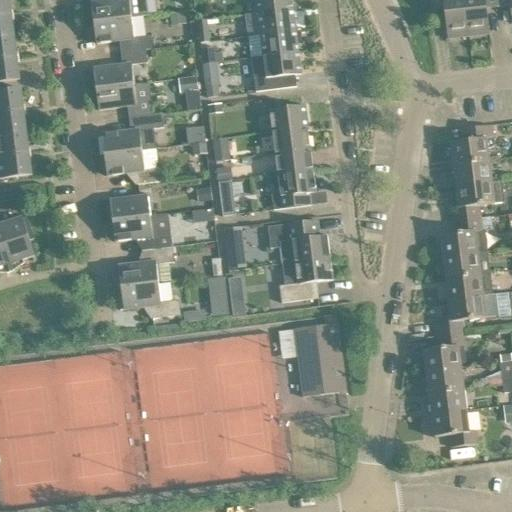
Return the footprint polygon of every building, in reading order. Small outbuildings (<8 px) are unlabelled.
[(0,0),(0,16),(11,15),(9,0),(0,0)] [(106,0),(91,2),(94,23),(131,18),(147,16),(145,0),(106,0)] [(254,0),(257,14),(291,10),(290,0),(254,0)] [(430,0),(432,9),(443,7),(446,35),(447,40),(467,38),(468,38),(468,32),(463,0),(430,0)] [(463,0),(468,32),(468,38),(488,36),(485,7),(497,5),(496,0),(463,0)] [(511,0),(496,0),(497,5),(508,4),(511,25),(511,24),(511,0)] [(294,32),(291,10),(257,14),(245,15),(248,37),(260,36),(294,32)] [(171,14),(172,23),(187,21),(186,13),(171,14)] [(0,16),(0,38),(14,37),(11,15),(0,16)] [(131,18),(94,23),(96,44),(125,40),(126,52),(146,50),(152,49),(151,36),(133,38),(131,18)] [(196,28),(205,27),(204,19),(195,20),(196,28)] [(209,29),(199,30),(200,43),(210,42),(209,29)] [(260,36),(262,57),(297,52),(294,32),(260,36)] [(0,38),(0,59),(16,58),(14,37),(0,38)] [(198,47),(200,63),(213,61),(211,46),(198,47)] [(122,65),(93,69),(96,89),(133,85),(131,65),(148,63),(146,50),(126,52),(120,53),(122,65)] [(254,92),(295,86),(294,75),(300,74),(297,52),(262,57),(250,58),(254,92)] [(0,82),(19,80),(16,58),(0,59),(0,82)] [(180,93),(198,91),(196,77),(178,79),(180,93)] [(133,85),(96,89),(99,110),(127,107),(129,119),(154,116),(152,103),(150,83),(133,85)] [(219,96),(218,86),(207,87),(208,98),(219,96)] [(0,113),(23,110),(20,88),(0,90),(0,113)] [(208,105),(209,114),(223,112),(222,103),(208,105)] [(269,110),(272,133),(306,128),(303,106),(269,110)] [(0,113),(0,134),(26,132),(23,110),(0,113)] [(130,131),(101,134),(104,155),(142,150),(156,149),(154,129),(164,128),(162,115),(154,116),(129,119),(130,131)] [(459,141),(451,142),(454,164),(489,160),(489,159),(487,148),(493,147),(496,143),(495,138),(494,126),(494,125),(458,130),(459,141)] [(272,133),(274,154),(309,150),(306,128),(272,133)] [(0,134),(0,156),(28,153),(26,132),(0,134)] [(220,140),(213,141),(214,148),(215,153),(223,152),(230,151),(228,139),(222,140),(220,140)] [(205,143),(192,144),(193,155),(206,153),(205,143)] [(142,150),(104,155),(107,176),(135,172),(137,185),(162,181),(160,169),(159,169),(144,170),(142,150)] [(274,154),(277,175),(311,172),(309,150),(274,154)] [(0,178),(31,175),(28,153),(0,156),(0,178)] [(489,160),(454,164),(457,185),(457,186),(491,181),(489,160)] [(216,169),(218,182),(232,180),(230,167),(216,169)] [(274,210),(281,209),(311,205),(309,194),(314,194),(311,172),(277,175),(278,186),(271,191),(274,210)] [(459,207),(452,208),(453,221),(454,223),(480,219),(480,217),(479,206),(494,204),(505,202),(502,179),(491,181),(457,186),(459,207)] [(232,182),(219,184),(222,216),(235,214),(232,182)] [(202,202),(213,200),(211,187),(200,189),(202,202)] [(15,190),(5,192),(6,201),(16,199),(15,190)] [(112,221),(150,216),(147,195),(110,200),(112,221)] [(143,238),(144,250),(172,247),(167,214),(150,216),(112,221),(115,242),(143,238)] [(455,234),(439,236),(442,256),(442,257),(488,251),(486,230),(493,229),(491,217),(480,217),(480,219),(454,223),(455,234)] [(0,269),(36,258),(31,244),(36,242),(29,220),(24,221),(0,228),(0,269)] [(308,223),(267,228),(269,250),(279,248),(281,265),(328,259),(326,237),(310,239),(308,227),(308,223)] [(241,226),(224,228),(226,243),(242,241),(241,226)] [(173,262),(172,247),(144,250),(146,262),(118,266),(121,288),(158,283),(156,264),(173,262)] [(488,251),(442,257),(445,278),(491,272),(488,251)] [(219,259),(212,260),(214,276),(221,275),(219,259)] [(283,286),(278,287),(280,303),(288,302),(317,298),(315,282),(331,281),(328,259),(281,265),(283,286)] [(491,272),(445,278),(447,299),(482,295),(494,293),(491,272)] [(158,283),(121,288),(121,293),(118,293),(120,310),(151,307),(153,319),(180,315),(178,300),(161,302),(158,283)] [(450,321),(435,323),(437,336),(462,332),(460,321),(485,318),(482,295),(447,299),(450,321)] [(244,296),(231,297),(234,316),(246,314),(244,296)] [(211,299),(212,316),(228,315),(226,297),(211,299)] [(202,310),(183,312),(185,321),(203,319),(202,310)] [(294,330),(302,397),(346,391),(338,324),(294,330)] [(439,348),(423,350),(425,372),(459,368),(459,365),(465,362),(463,346),(462,332),(437,336),(439,348)] [(503,384),(511,382),(511,360),(500,363),(501,372),(503,384)] [(459,368),(425,372),(428,393),(462,389),(459,368)] [(501,372),(487,378),(487,386),(503,384),(501,372)] [(511,382),(503,384),(504,393),(511,392),(511,382)] [(462,389),(428,393),(431,414),(464,410),(462,389)] [(464,410),(431,414),(431,415),(434,438),(449,436),(451,448),(476,445),(475,431),(467,432),(465,410),(464,410)]
